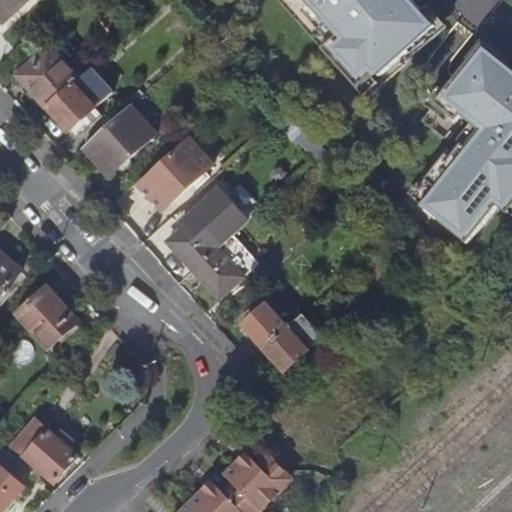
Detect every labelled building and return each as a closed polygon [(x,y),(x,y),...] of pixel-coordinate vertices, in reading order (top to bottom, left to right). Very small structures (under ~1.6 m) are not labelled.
[(0,0),(0,14),(2,17),(20,0),(0,0)] [(280,0),(328,52),(360,89),(378,74),(381,77),(442,24),(421,0),(280,0)] [(47,102),(74,78),(79,73),(51,42),(19,70),(47,102)] [(511,63),(491,46),(483,56),(478,52),(448,88),(439,100),(424,117),(450,139),(409,188),(423,201),(422,203),(467,241),(498,203),(508,212),(511,207),(511,63)] [(74,78),(47,102),(69,126),(95,102),(74,78)] [(130,101),(83,144),(108,172),(155,130),(130,101)] [(161,208),(212,161),(189,136),(138,183),(161,208)] [(182,225),(167,238),(219,296),(259,261),(232,231),(247,218),(218,185),(178,220),(182,225)] [(0,253),(0,305),(26,275),(0,253)] [(52,289),(23,316),(53,351),(83,323),(52,289)] [(264,346),(288,325),(267,301),(243,323),(264,346)] [(288,325),(264,346),(285,370),(324,336),(302,312),(288,325)] [(10,451),(43,479),(45,475),(58,486),(80,461),(68,450),(74,444),(63,434),(58,440),(35,421),(10,451)] [(250,451),(242,458),(251,467),(259,460),(250,451)] [(262,464),(259,460),(251,467),(242,458),(228,472),(237,482),(260,505),(264,508),(295,477),(273,453),(262,464)] [(0,463),(0,511),(14,497),(17,499),(28,487),(1,463),(0,463)] [(215,480),(208,487),(217,495),(224,488),(215,480)] [(227,491),(224,488),(217,495),(208,487),(194,500),(205,511),(252,511),(260,505),(237,482),(227,491)] [(205,511),(194,500),(181,511),(205,511)]
